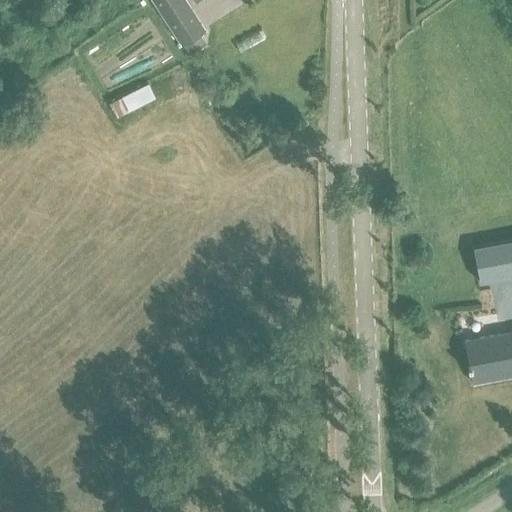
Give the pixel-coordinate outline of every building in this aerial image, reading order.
[(153,0),(182,45),(205,30),(186,0),(153,0)] [(266,25),(238,37),(243,49),(271,37),(266,25)] [(110,101),(117,114),(161,92),(154,78),(110,101)] [(511,238),(476,245),(482,279),(511,273),(511,238)] [(511,376),(511,337),(501,340),(500,334),(464,340),(472,383),(511,376)]
